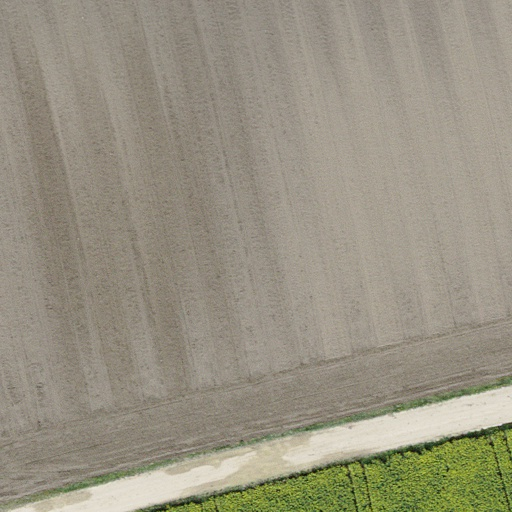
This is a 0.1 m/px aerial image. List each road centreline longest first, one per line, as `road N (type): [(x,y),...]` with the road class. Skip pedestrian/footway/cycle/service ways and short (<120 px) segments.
road 1 (motorway): [(511,144),(0,264)]
road 2 (motorway): [(0,397),(511,277)]
road 3 (track): [(79,511),(511,402)]
